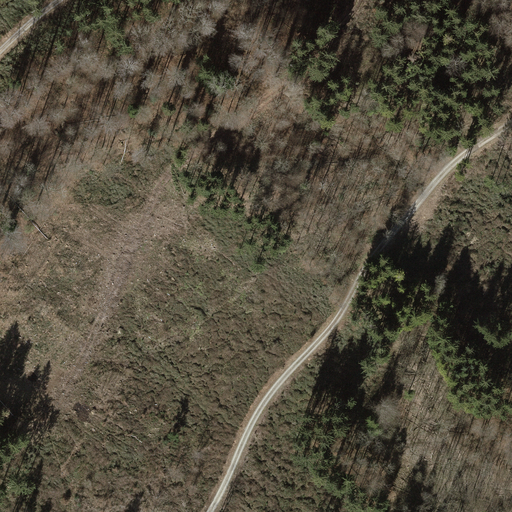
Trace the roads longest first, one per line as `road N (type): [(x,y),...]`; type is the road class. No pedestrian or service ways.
road 1 (motorway): [(66,511),(380,0)]
road 2 (motorway): [(306,0),(0,500)]
road 3 (track): [(213,511),(265,401),(332,324),(362,267),(470,149),(511,124)]
road 4 (track): [(347,0),(302,74),(269,105)]
